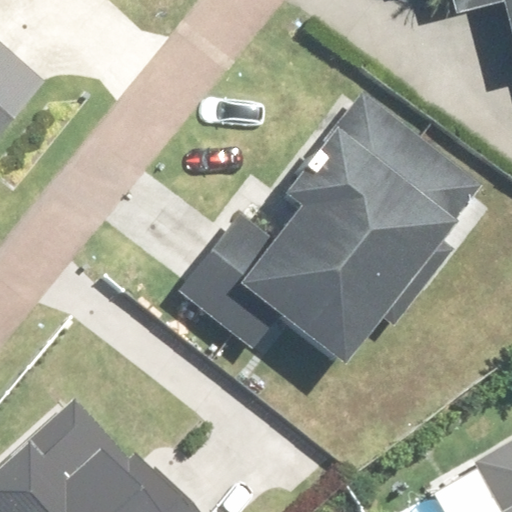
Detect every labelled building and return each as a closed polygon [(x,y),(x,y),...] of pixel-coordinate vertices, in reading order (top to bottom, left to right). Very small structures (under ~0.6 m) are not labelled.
[(0,0),(0,135),(45,83),(0,45),(0,0)] [(511,0),(453,0),(455,4),(469,0),(507,0),(511,19),(511,0)] [(344,370),(479,187),(358,97),(277,203),(297,218),(274,249),(237,222),(181,296),(255,352),(279,322),(344,370)] [(79,404),(0,470),(0,511),(197,511),(155,461),(139,474),(79,404)] [(485,472),(436,500),(443,511),(511,511),(511,442),(480,460),(485,472)]
